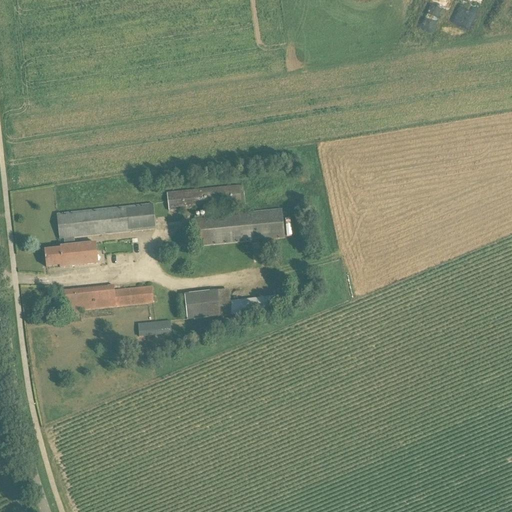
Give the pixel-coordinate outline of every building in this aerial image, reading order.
[(433,0),(428,0),(418,28),(432,34),(441,12),(444,4),(433,0)] [(241,188),(168,194),(170,211),(243,205),(241,188)] [(156,229),(153,205),(57,215),(59,240),(64,239),(65,247),(60,248),(61,250),(45,251),(46,268),(60,266),(60,268),(99,264),(96,244),(75,246),(74,238),(156,229)] [(283,211),(196,219),(199,247),(259,241),(284,239),(283,211)] [(153,287),(115,291),(115,287),(63,292),(65,314),(79,313),(79,311),(154,303),(153,287)] [(233,316),(231,303),(230,292),(186,296),(189,321),(233,316)] [(294,292),(285,296),(288,305),(298,302),(294,292)] [(170,322),(140,326),(141,339),(173,335),(170,322)]
